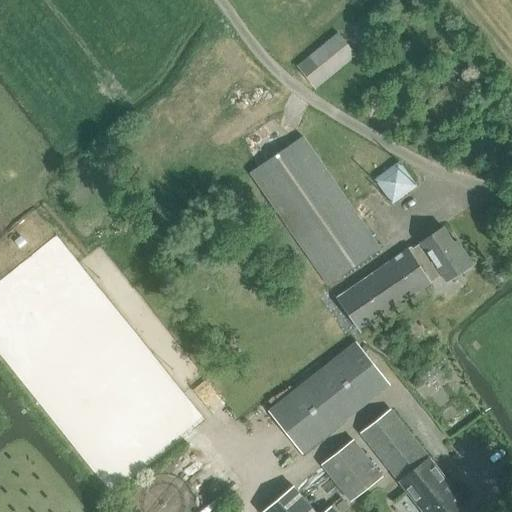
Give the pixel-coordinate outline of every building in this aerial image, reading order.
[(315,87),(356,54),(338,32),(297,65),(315,87)] [(378,247),(368,232),(302,137),(250,173),(327,283),(378,247)] [(394,203),(418,186),(400,161),(376,177),(394,203)] [(444,280),(472,261),(457,239),(453,242),(442,225),(421,241),(422,242),(413,248),(412,246),(336,298),(360,331),(430,282),(428,280),(439,273),(444,280)] [(305,452),(391,386),(356,343),(272,409),(305,452)] [(390,411),(360,434),(421,511),(453,511),(464,504),(390,411)] [(352,501),(384,476),(355,439),(323,464),(352,501)] [(316,511),(294,486),(263,511),(316,511)]
